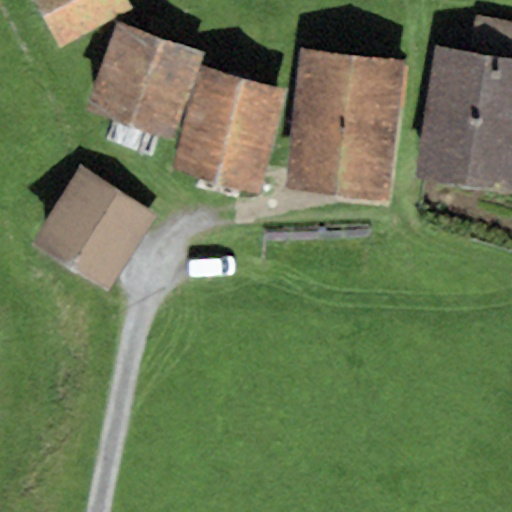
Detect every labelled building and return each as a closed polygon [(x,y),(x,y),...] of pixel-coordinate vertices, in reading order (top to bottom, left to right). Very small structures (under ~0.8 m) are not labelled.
[(34,0),(58,45),(131,6),(127,0),(34,0)] [(171,140),(202,49),(114,20),(83,110),(171,140)] [(389,201),(405,59),(300,47),(285,189),(389,201)] [(511,193),(511,58),(432,48),(415,181),(511,193)] [(256,192),(286,87),(201,63),(171,168),(256,192)] [(109,291),(157,214),(78,166),(31,244),(109,291)]
